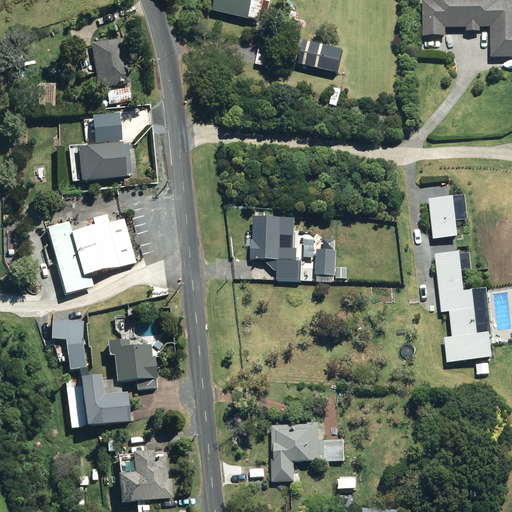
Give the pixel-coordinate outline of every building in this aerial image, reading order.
[(252,18),(262,21),(264,13),(269,14),(272,0),(217,0),(215,11),(252,20),(252,18)] [(430,0),(431,3),(422,3),(422,39),(444,39),(444,32),(466,32),(466,36),(479,36),(479,31),(490,31),(490,61),(511,61),(511,2),(499,3),(498,0),(430,0)] [(92,44),(100,89),(131,84),(124,39),(92,44)] [(345,50),(306,41),(300,65),(339,74),(345,50)] [(257,47),(253,67),(276,71),(280,52),(257,47)] [(108,91),(110,105),(133,102),(131,88),(108,91)] [(341,91),(333,89),(327,106),(335,109),(341,91)] [(98,123),(100,137),(121,134),(119,121),(98,123)] [(79,148),(83,182),(128,177),(124,143),(79,148)] [(453,199),(428,202),(432,241),(457,239),(453,199)] [(279,281),(304,282),(304,261),(299,261),(300,250),(296,249),(298,219),(255,217),(254,241),(253,241),(253,260),(280,261),(279,281)] [(48,229),(67,295),(94,287),(91,276),(136,264),(124,220),(73,234),(70,223),(48,229)] [(334,283),(342,284),(342,277),(337,277),(339,252),(319,251),(317,276),(335,277),(334,283)] [(460,253),(434,256),(440,315),(449,314),(452,341),(443,342),(446,365),(492,359),(484,292),(465,294),(460,253)] [(65,382),(71,429),(131,423),(128,394),(105,396),(103,376),(90,378),(87,369),(84,345),(82,345),(83,321),(53,320),(52,341),(68,341),(70,371),(80,370),(82,381),(65,382)] [(138,381),(139,391),(157,389),(157,380),(158,380),(156,358),(153,359),(152,345),(130,348),(130,341),(109,342),(110,356),(115,356),(118,383),(138,381)] [(488,366),(476,366),(476,377),(488,377),(488,366)] [(297,483),(296,463),(347,462),(347,442),(323,442),(323,425),(311,425),(311,427),(274,427),(275,464),(273,464),(274,483),(297,483)] [(120,475),(123,504),(174,499),(172,480),(170,481),(167,458),(156,459),(156,452),(135,453),(136,473),(120,475)]
